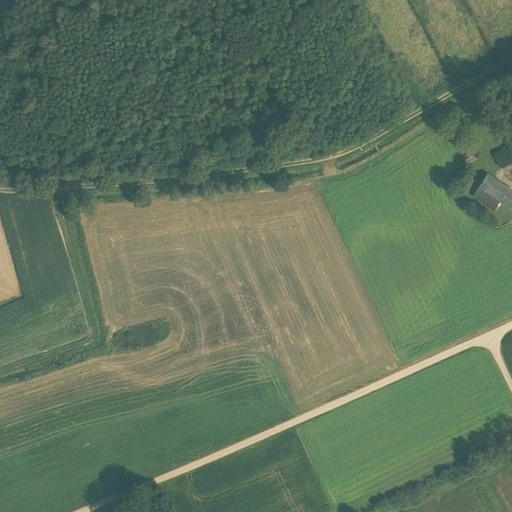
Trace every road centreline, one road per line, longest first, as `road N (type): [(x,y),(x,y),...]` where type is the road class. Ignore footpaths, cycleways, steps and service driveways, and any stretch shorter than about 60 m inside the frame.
road 1 (track): [(511,60),(333,156),(167,183),(0,195)]
road 2 (track): [(511,324),(83,511)]
